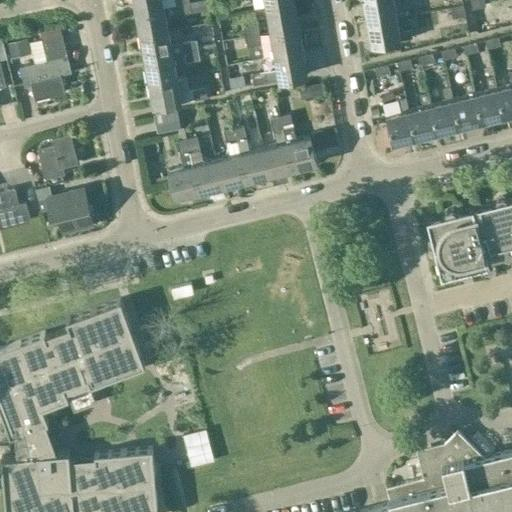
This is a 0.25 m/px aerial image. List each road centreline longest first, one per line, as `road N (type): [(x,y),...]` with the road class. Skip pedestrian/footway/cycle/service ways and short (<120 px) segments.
road 1 (residential): [(380,439),(434,431),(447,400),(390,173)]
road 2 (residential): [(380,439),(364,423),(305,194)]
road 3 (residential): [(227,511),(369,475),(380,439)]
road 4 (residential): [(367,179),(332,0)]
road 5 (residential): [(139,238),(305,194)]
road 6 (residential): [(0,275),(139,238)]
road 7 (residential): [(139,238),(113,113)]
road 8 (residential): [(390,173),(511,145)]
